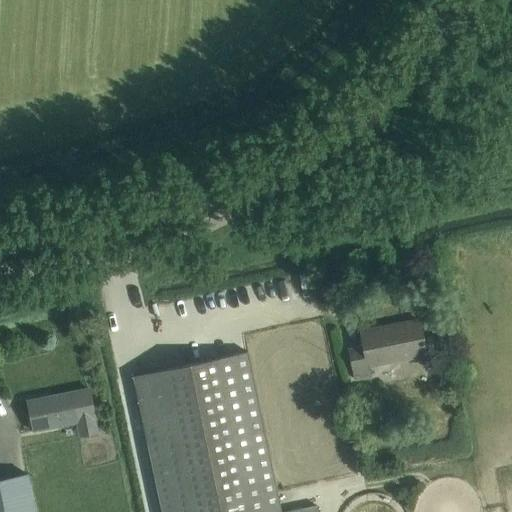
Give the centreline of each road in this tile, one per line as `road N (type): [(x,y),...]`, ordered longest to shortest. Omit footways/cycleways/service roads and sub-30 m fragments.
road 1 (tertiary): [(251,182),(343,128),(463,0)]
road 2 (residential): [(0,270),(135,259),(217,222),(251,182)]
road 3 (tertiary): [(0,245),(251,182)]
